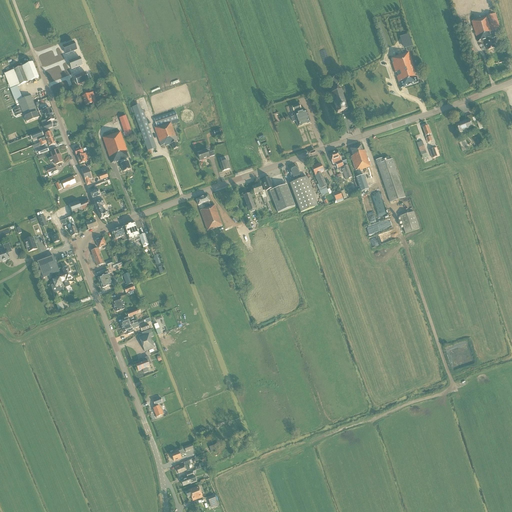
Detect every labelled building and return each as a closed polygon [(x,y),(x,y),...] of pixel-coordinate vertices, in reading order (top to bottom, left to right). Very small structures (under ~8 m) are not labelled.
[(502,36),(496,14),(471,21),(477,42),(482,41),(482,42),(487,40),(488,43),(485,44),(487,50),(495,48),(493,41),(492,42),(491,39),(494,38),(502,36)] [(412,46),(408,34),(402,36),(406,48),(412,46)] [(63,48),(66,56),(77,51),(74,43),(63,48)] [(418,82),(408,52),(390,58),(400,88),(401,88),(417,83),(418,82)] [(69,63),(72,71),(83,67),(80,59),(69,63)] [(38,78),(32,63),(5,73),(12,91),(17,89),(17,87),(20,86),(20,85),(27,82),(27,81),(30,80),(30,81),(38,78)] [(75,79),(78,86),(89,82),(86,74),(75,79)] [(341,90),(337,87),(336,87),(336,86),(337,85),(338,84),(338,83),(339,82),(339,81),(339,80),(338,80),(338,79),(338,78),(337,78),(337,77),(336,77),(334,77),(333,78),(332,79),(332,80),(332,81),(332,82),(332,84),(332,85),(334,86),(335,87),(335,88),(332,89),(331,94),(337,113),(347,110),(341,90)] [(95,98),(93,92),(82,97),(85,106),(92,103),(93,105),(97,103),(95,99),(95,98)] [(39,117),(31,96),(18,101),(26,122),(39,117)] [(310,123),(306,110),(301,112),(300,109),(301,109),(299,104),(292,107),(293,112),(294,111),(295,114),(293,114),(294,116),(291,117),(293,122),(296,121),(298,127),(310,123)] [(41,122),(44,130),(53,127),(51,121),(54,120),(53,115),(52,113),(50,108),(45,110),(45,109),(41,110),(42,114),(44,114),(46,120),(41,122)] [(145,116),(143,110),(134,113),(136,119),(149,155),(158,151),(145,116)] [(173,150),(178,148),(176,142),(178,142),(171,122),(178,120),(175,112),(154,119),(157,127),(154,128),(161,146),(165,144),(166,146),(171,144),(173,150)] [(467,121),(457,125),(460,132),(473,127),(471,122),(473,121),(471,115),(466,117),(467,121)] [(132,134),(126,116),(119,118),(126,136),(132,134)] [(431,134),(428,126),(423,128),(426,136),(427,137),(426,138),(428,142),(432,141),(431,137),(430,134),(431,134)] [(41,131),(30,136),(32,140),(43,135),(41,131)] [(40,143),(53,138),(51,132),(44,134),(45,138),(42,139),(39,140),(40,143)] [(127,151),(120,132),(103,138),(111,163),(116,161),(116,162),(120,161),(121,164),(120,164),(123,172),(130,169),(128,161),(127,161),(126,159),(128,158),(126,151),(127,151)] [(56,144),(53,138),(40,143),(34,145),(35,148),(44,145),(44,144),(47,143),(49,147),(56,144)] [(427,153),(423,141),(417,143),(421,155),(427,153)] [(362,150),(361,145),(350,149),(352,156),(351,156),(355,170),(359,169),(359,170),(370,166),(364,150),(362,150)] [(83,153),(81,148),(74,150),(76,155),(77,157),(76,157),(79,164),(88,161),(86,153),(83,154),(81,155),(81,154),(83,153)] [(213,151),(210,152),(209,148),(201,151),(202,153),(198,155),(200,161),(209,157),(214,156),(213,151)] [(63,162),(58,150),(50,152),(52,157),(48,158),(50,161),(53,160),(55,165),(63,162)] [(342,161),(338,152),(329,155),(333,164),(335,163),(337,168),(343,166),(341,161),(342,161)] [(222,171),(230,169),(227,161),(226,161),(224,157),(220,158),(221,162),(220,163),(222,171)] [(405,197),(392,159),(385,162),(384,159),(383,159),(382,158),(376,160),(390,202),(405,197)] [(323,172),(320,164),(311,167),(315,176),(315,175),(319,184),(317,185),(322,196),(329,193),(326,186),(321,173),(323,172)] [(352,177),(348,165),(343,167),(344,169),(342,170),(345,179),(352,177)] [(89,169),(88,167),(81,169),(85,181),(87,185),(90,184),(89,179),(92,178),(89,169)] [(301,176),(297,167),(289,170),(293,179),(294,182),(289,183),(300,212),(317,206),(306,177),(301,179),(301,176)] [(368,189),(363,175),(356,177),(361,192),(368,189)] [(76,183),(73,176),(61,182),(64,189),(76,183)] [(261,180),(265,191),(273,188),(269,177),(261,180)] [(262,191),(260,185),(252,187),(254,194),(259,192),(261,196),(262,195),(265,204),(269,203),(264,190),(262,191)] [(269,191),(278,213),(295,207),(290,195),(287,185),(269,191)] [(107,211),(105,212),(103,206),(105,206),(103,200),(102,200),(101,196),(99,190),(90,194),(92,199),(94,203),(94,204),(100,220),(109,216),(107,211)] [(343,198),(340,191),(333,193),(336,201),(343,198)] [(255,209),(250,193),(243,196),(248,211),(251,212),(254,211),(255,209)] [(209,201),(207,196),(196,200),(198,206),(203,204),(205,209),(200,211),(207,231),(222,225),(215,205),(211,207),(209,202),(209,201)] [(91,206),(88,199),(79,203),(78,201),(69,205),(73,214),(82,210),(91,206)] [(419,228),(413,212),(399,216),(405,233),(419,228)] [(46,223),(43,215),(38,217),(41,225),(46,223)] [(75,227),(74,223),(71,217),(68,218),(72,228),(69,229),(72,237),(78,234),(75,227)] [(88,230),(97,226),(95,220),(93,221),(92,219),(87,221),(88,221),(86,222),(87,224),(86,224),(88,230)] [(21,221),(13,224),(14,227),(19,225),(21,231),(24,230),(21,224),(22,224),(21,221)] [(38,223),(32,225),(36,237),(42,234),(38,223)] [(132,241),(136,239),(137,241),(140,240),(139,236),(140,236),(135,223),(124,227),(129,240),(130,244),(133,243),(132,241)] [(239,237),(235,227),(213,236),(217,247),(232,241),(232,240),(239,237)] [(117,239),(123,236),(124,241),(126,240),(125,236),(122,228),(111,232),(114,240),(116,244),(118,243),(117,239)] [(53,243),(59,241),(57,235),(54,236),(53,233),(51,234),(52,237),(51,237),(53,243)] [(139,236),(140,240),(143,247),(148,245),(144,234),(140,236),(139,236)] [(32,238),(24,241),(28,252),(36,249),(32,238)] [(106,245),(103,238),(96,241),(99,249),(103,247),(104,249),(107,247),(106,245)] [(0,261),(10,259),(7,251),(11,250),(9,244),(3,245),(5,250),(0,251),(0,261)] [(104,263),(98,248),(91,251),(97,266),(104,263)] [(162,266),(159,255),(154,256),(157,267),(162,266)] [(53,256),(45,259),(50,275),(54,274),(55,275),(58,274),(60,280),(63,279),(64,282),(66,287),(70,286),(68,281),(74,279),(69,266),(61,269),(62,270),(59,271),(53,256)] [(45,259),(37,262),(43,278),(50,275),(45,259)] [(98,278),(100,282),(111,277),(108,271),(103,273),(104,276),(98,278)] [(55,288),(52,289),(54,293),(63,289),(61,283),(64,282),(63,279),(60,280),(58,274),(55,275),(55,277),(56,279),(52,280),(55,288)] [(132,284),(128,274),(122,276),(126,286),(132,284)] [(111,277),(100,282),(102,288),(112,285),(111,283),(116,282),(114,277),(111,278),(111,277)] [(121,299),(112,302),(116,312),(125,309),(121,299)] [(120,323),(122,329),(131,325),(130,325),(135,323),(134,321),(130,323),(127,317),(123,319),(124,322),(120,323)] [(131,325),(122,329),(124,333),(127,331),(128,334),(134,332),(132,329),(139,327),(137,322),(137,323),(135,323),(130,325),(131,325)] [(142,336),(139,337),(144,352),(154,348),(150,337),(153,336),(151,329),(141,333),(142,336)] [(136,365),(138,371),(150,367),(149,365),(151,364),(148,357),(143,359),(144,362),(136,365)] [(160,409),(159,406),(153,408),(156,417),(163,414),(161,409),(160,409)] [(193,449),(191,444),(184,447),(186,452),(193,449)] [(183,453),(182,450),(175,453),(171,455),(172,457),(171,457),(172,460),(173,460),(173,461),(181,458),(179,454),(183,453)] [(185,466),(176,469),(178,474),(186,471),(187,472),(190,470),(188,464),(193,463),(191,460),(184,463),(185,466)] [(194,476),(188,478),(181,481),(183,486),(191,483),(191,485),(197,483),(194,476)] [(189,491),(186,493),(187,498),(191,496),(193,501),(202,498),(198,487),(189,490),(189,491)] [(218,506),(214,495),(208,497),(211,508),(218,506)]
